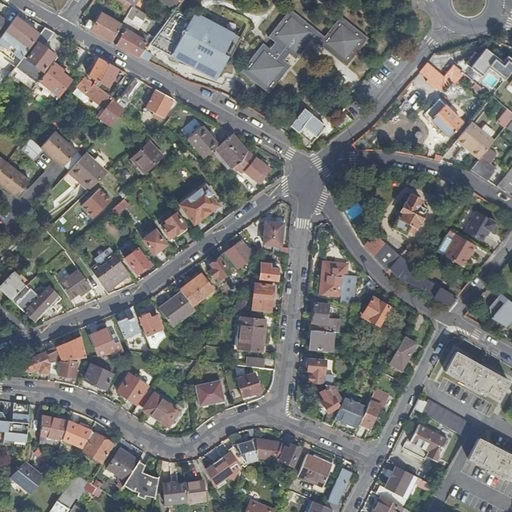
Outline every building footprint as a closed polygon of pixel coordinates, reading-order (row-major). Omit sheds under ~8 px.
[(123,11),(128,3),(124,0),(115,0),(113,4),(123,11)] [(159,0),(175,12),(177,9),(181,4),(176,0),(159,0)] [(129,15),(134,7),(128,3),(123,11),(129,15)] [(144,22),(148,16),(134,7),(129,15),(128,18),(133,22),(136,16),(144,22)] [(237,37),(241,30),(212,13),(208,20),(195,14),(192,18),(177,9),(175,12),(150,43),(147,47),(216,85),(242,40),(237,37)] [(85,27),(113,42),(123,24),(102,11),(95,23),(90,19),(85,27)] [(269,95),(285,75),(278,69),(284,63),(289,56),(296,62),(312,41),(347,69),(369,41),(341,19),(324,40),(291,12),(268,40),(275,45),(270,51),(263,46),(241,73),(269,95)] [(0,53),(17,67),(39,37),(16,19),(0,40),(0,53)] [(139,57),(147,47),(150,43),(145,43),(143,42),(144,38),(126,28),(116,45),(139,57)] [(53,64),(57,59),(44,49),(54,34),(45,29),(39,37),(17,67),(15,69),(37,85),(39,82),(53,64)] [(479,58),(474,54),(465,65),(481,78),(488,70),(504,83),(511,73),(511,61),(507,58),(503,65),(485,51),(479,58)] [(89,77),(99,83),(109,65),(99,60),(89,77)] [(278,69),(285,75),(291,68),(284,63),(278,69)] [(65,96),(68,93),(65,90),(70,82),(60,75),(63,72),(53,64),(39,82),(58,98),(62,93),(65,96)] [(444,78),(427,64),(420,74),(429,80),(427,83),(434,89),(436,86),(441,90),(450,81),(456,84),(464,74),(454,66),(444,78)] [(108,88),(119,71),(109,65),(99,83),(108,88)] [(32,91),(37,85),(15,69),(13,72),(16,75),(15,78),(32,91)] [(482,81),(492,89),(499,81),(489,72),(482,81)] [(116,103),(111,98),(96,87),(85,79),(77,90),(105,112),(99,119),(110,128),(126,112),(116,103)] [(128,105),(143,84),(134,80),(120,98),(128,105)] [(163,120),(174,102),(156,92),(145,110),(153,114),(163,120)] [(462,125),(438,102),(425,115),(448,138),(462,125)] [(511,118),(511,114),(506,109),(497,122),(504,128),(511,118)] [(304,111),(290,128),(311,145),(325,128),(304,111)] [(353,120),(339,111),(336,116),(340,119),(334,127),(340,133),(345,128),(346,129),(353,120)] [(284,123),(278,118),(274,124),(280,128),(284,123)] [(215,150),(219,147),(208,135),(202,128),(187,141),(203,160),(215,150)] [(466,149),(480,160),(480,159),(491,147),(467,128),(455,144),(465,151),(466,149)] [(70,172),(83,159),(55,133),(41,149),(31,140),(25,147),(22,151),(35,162),(44,152),(47,155),(49,153),(54,157),(52,159),(58,165),(60,163),(65,167),(70,172)] [(219,147),(221,145),(210,133),(208,135),(219,147)] [(247,153),(233,135),(221,145),(219,147),(215,150),(231,171),(236,167),(242,163),(247,153)] [(163,157),(151,142),(133,158),(145,173),(163,157)] [(478,162),(480,160),(466,149),(465,151),(478,162)] [(269,171),(247,153),(242,163),(236,167),(259,185),(269,171)] [(92,190),(109,174),(87,154),(83,159),(70,172),(69,173),(79,182),(81,180),(92,190)] [(0,219),(4,214),(0,210),(0,186),(2,185),(6,189),(5,191),(11,196),(13,194),(18,198),(30,182),(0,158),(0,219)] [(471,170),(488,181),(497,168),(480,159),(480,160),(478,162),(471,170)] [(511,168),(497,186),(505,191),(508,194),(511,189),(511,168)] [(211,203),(214,201),(204,188),(179,206),(194,226),(216,210),(211,203)] [(419,208),(421,203),(410,197),(406,206),(405,206),(392,231),(406,239),(412,228),(417,230),(420,224),(425,216),(424,215),(426,212),(419,208)] [(219,207),(214,201),(211,203),(216,210),(219,207)] [(112,212),(117,217),(129,207),(124,202),(112,212)] [(178,238),(187,231),(187,228),(176,214),(165,223),(167,225),(161,229),(169,240),(175,236),(178,238)] [(476,214),(465,232),(483,242),(489,233),(491,234),(496,225),(476,214)] [(266,224),(264,246),(281,248),(284,226),(266,224)] [(166,246),(155,232),(143,241),(154,255),(166,246)] [(483,242),(465,232),(464,234),(482,244),(483,242)] [(475,249),(456,237),(444,259),(461,269),(468,257),(470,258),(475,249)] [(236,269),(237,270),(253,259),(242,242),(225,255),(236,269)] [(368,243),(363,249),(364,251),(373,260),(379,253),(368,243)] [(379,253),(373,260),(386,275),(389,271),(399,259),(400,258),(386,245),(379,253)] [(125,260),(136,275),(149,266),(137,251),(125,260)] [(98,266),(96,267),(108,284),(110,283),(113,288),(129,276),(113,254),(105,261),(107,264),(100,269),(98,266)] [(236,269),(225,255),(210,266),(213,270),(209,273),(214,279),(216,278),(219,282),(236,269)] [(396,279),(449,310),(457,300),(406,270),(408,267),(399,259),(389,271),(396,279)] [(269,269),(270,266),(261,265),(260,280),(277,282),(278,271),(269,269)] [(338,305),(353,306),(356,279),(344,278),(345,269),(325,266),(324,277),(320,277),(318,296),(339,298),(338,305)] [(90,271),(102,289),(108,284),(96,267),(90,271)] [(91,290),(78,271),(58,285),(70,302),(78,296),(80,298),(91,290)] [(0,287),(0,291),(11,302),(26,288),(13,274),(0,287)] [(192,308),(214,291),(202,275),(180,291),(181,293),(192,308)] [(102,289),(106,294),(112,289),(108,284),(102,289)] [(37,300),(48,289),(45,285),(33,295),(37,300)] [(252,312),(270,314),(274,287),(255,285),(252,312)] [(33,323),(57,298),(48,289),(37,300),(33,295),(26,288),(11,302),(33,323)] [(180,323),(195,312),(192,308),(181,293),(172,300),(173,302),(160,312),(172,329),(180,323)] [(505,328),(511,317),(511,303),(498,294),(484,314),(505,328)] [(57,298),(33,323),(34,324),(59,299),(57,298)] [(390,309),(373,298),(363,316),(371,320),(370,322),(379,327),(390,309)] [(159,310),(160,312),(173,302),(172,300),(159,310)] [(334,334),(337,334),(338,324),(327,322),(329,306),(315,305),(312,332),(334,334)] [(149,320),(147,316),(139,319),(146,337),(162,330),(156,317),(149,320)] [(116,323),(123,340),(140,333),(134,319),(127,322),(126,319),(116,323)] [(241,319),(236,352),(261,355),(265,322),(241,319)] [(172,329),(174,331),(182,325),(180,323),(172,329)] [(97,358),(122,354),(118,343),(113,346),(110,337),(107,330),(89,337),(97,358)] [(334,334),(312,332),(310,351),(332,353),(334,334)] [(115,335),(110,337),(113,346),(118,343),(115,335)] [(415,345),(404,338),(388,364),(400,371),(415,345)] [(68,361),(86,359),(81,339),(71,342),(72,346),(56,352),(55,349),(45,353),(50,363),(68,361)] [(72,346),(71,342),(55,349),(56,352),(72,346)] [(48,377),(49,374),(49,373),(50,363),(45,353),(25,361),(26,363),(24,364),(20,367),(22,372),(27,372),(29,371),(30,373),(38,370),(39,374),(41,374),(41,377),(48,377)] [(497,404),(508,385),(456,355),(445,374),(464,385),(463,387),(477,395),(478,393),(497,404)] [(246,368),(264,370),(265,361),(247,359),(246,368)] [(308,384),(324,386),(333,387),(334,378),(324,377),(326,363),(309,360),(307,372),(309,372),(308,384)] [(78,363),(68,361),(50,363),(49,373),(58,375),(58,376),(74,379),(78,363)] [(106,391),(113,375),(91,366),(84,381),(106,391)] [(148,388),(129,375),(117,393),(136,405),(148,388)] [(259,390),(254,375),(237,380),(243,398),(257,393),(259,390)] [(225,402),(221,383),(196,387),(200,407),(225,402)] [(324,422),(332,426),(334,421),(338,414),(332,412),(341,405),(339,403),(343,398),(338,391),(338,387),(333,387),(324,386),(326,389),(320,393),(324,400),(322,402),(328,413),(324,422)] [(147,393),(138,406),(145,410),(153,397),(147,393)] [(153,397),(145,410),(144,411),(168,427),(178,412),(154,396),(153,397)] [(348,424),(358,428),(358,427),(360,424),(368,406),(345,397),(338,414),(334,421),(347,426),(348,424)] [(382,402),(372,397),(368,406),(360,424),(369,429),(382,402)] [(426,404),(419,401),(414,411),(466,441),(472,428),(427,402),(426,404)] [(27,443),(31,406),(14,404),(12,422),(12,427),(8,427),(9,422),(9,421),(6,421),(6,418),(1,413),(0,413),(0,444),(3,445),(10,446),(10,442),(27,443)] [(63,439),(68,421),(42,417),(40,436),(63,440),(63,439)] [(83,449),(92,432),(68,421),(63,439),(83,449)] [(427,459),(436,465),(448,443),(419,427),(409,444),(429,454),(427,459)] [(103,439),(92,432),(83,449),(85,450),(83,452),(101,465),(114,446),(113,445),(103,439)] [(105,437),(103,439),(113,445),(115,442),(107,438),(105,437)] [(257,458),(256,440),(234,447),(233,447),(228,451),(239,466),(241,468),(246,464),(258,461),(257,458)] [(275,459),(281,444),(256,440),(257,458),(274,460),(275,459)] [(511,484),(511,459),(478,442),(467,462),(487,472),(486,474),(501,482),(502,480),(511,484)] [(284,445),(281,444),(275,459),(292,467),(300,450),(291,446),(290,448),(284,445)] [(126,482),(139,462),(120,450),(107,469),(126,482)] [(239,466),(228,451),(221,456),(233,471),(239,466)] [(323,488),(332,467),(307,456),(298,477),(323,488)] [(154,500),(159,479),(152,479),(149,483),(144,480),(146,476),(142,473),(144,466),(139,462),(126,482),(124,486),(137,494),(136,498),(142,502),(144,499),(154,500)] [(44,479),(24,464),(10,479),(26,492),(31,496),(44,479)] [(77,475),(79,477),(84,471),(75,465),(71,471),(77,475)] [(391,466),(382,490),(406,499),(415,475),(391,466)] [(332,510),(338,511),(342,505),(337,502),(351,474),(342,470),(328,500),(327,500),(325,506),(332,510)] [(26,492),(10,479),(8,481),(24,494),(26,492)] [(204,482),(185,484),(187,503),(187,504),(206,502),(204,482)] [(187,503),(185,484),(172,485),(172,484),(162,485),(165,505),(187,503)] [(406,511),(380,499),(373,511),(406,511)] [(249,501),(245,511),(273,511),(274,511),(249,501)] [(331,511),(332,510),(325,506),(314,502),(309,511),(331,511)] [(52,511),(68,511),(70,510),(58,503),(52,511)]
